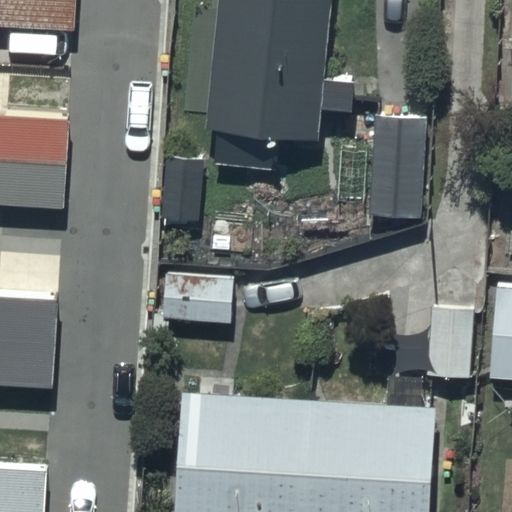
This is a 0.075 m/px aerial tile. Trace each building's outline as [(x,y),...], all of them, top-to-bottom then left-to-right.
[(0,0),(0,511),(42,511),(44,465),(0,463),(0,379),(52,381),(54,295),(0,293),(0,200),(66,202),(68,113),(0,111),(0,22),(76,24),(76,0),(0,0)] [(331,0),(217,0),(207,128),(216,129),(213,159),(277,165),(280,134),(322,138),(325,105),(353,108),(356,80),(324,78),(331,0)] [(428,116),(375,114),(370,213),(423,216),(428,116)] [(201,219),(202,154),(164,154),(163,218),(201,219)] [(172,319),(232,319),(231,277),(171,277),(172,319)] [(511,279),(498,279),(494,377),(511,377),(511,279)] [(473,372),(474,304),(430,303),(428,371),(473,372)] [(434,511),(438,405),(181,387),(175,511),(434,511)]
